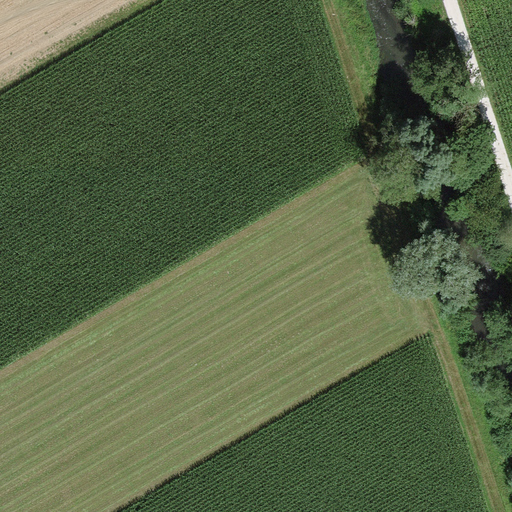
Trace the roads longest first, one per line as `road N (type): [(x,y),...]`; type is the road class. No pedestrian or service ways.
road 1 (track): [(319,0),(494,511)]
road 2 (track): [(511,196),(447,0)]
